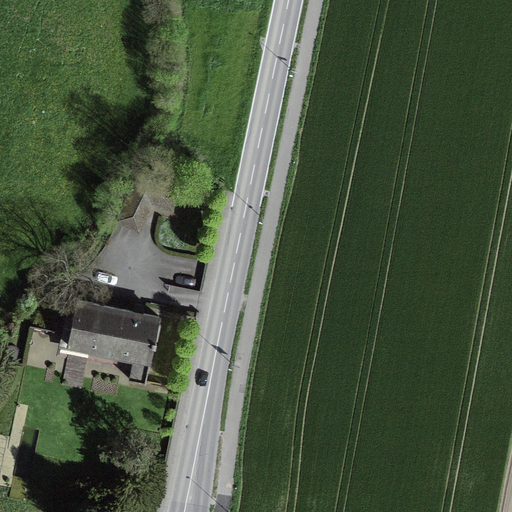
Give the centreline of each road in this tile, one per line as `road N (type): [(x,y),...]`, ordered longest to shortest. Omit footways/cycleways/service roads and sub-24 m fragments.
road 1 (secondary): [(192,511),(293,0)]
road 2 (track): [(222,511),(254,299),(317,0)]
